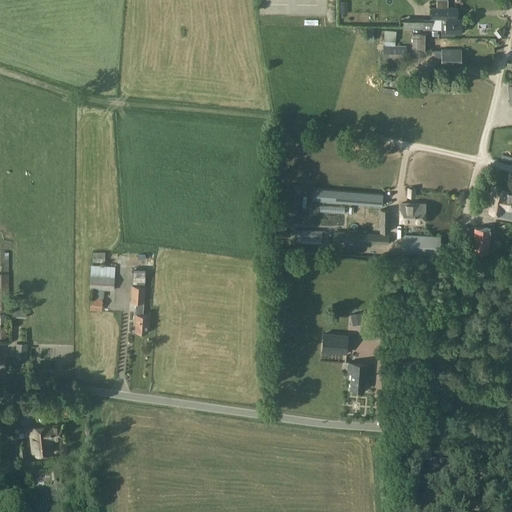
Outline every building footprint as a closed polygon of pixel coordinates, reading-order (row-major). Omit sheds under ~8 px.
[(508,0),(504,0),(502,1),(504,9),(510,8),(508,0)] [(438,8),(432,8),(432,19),(442,19),(457,19),(457,8),(454,8),(452,7),(450,7),(448,8),(444,8),(444,3),(443,1),(440,1),(438,3),(438,8)] [(457,19),(442,19),(442,22),(442,34),(442,35),(443,35),(454,35),(454,32),(461,33),(461,31),(463,31),(465,29),(465,27),(464,25),(461,24),(461,19),(457,19)] [(432,20),(427,20),(421,20),(421,29),(432,29),(432,20)] [(499,28),(493,32),(498,38),(504,34),(499,28)] [(384,30),(384,41),(395,41),(396,31),(384,30)] [(429,34),(425,34),(412,33),(412,49),(429,50),(429,34)] [(406,46),(383,46),(382,60),(406,61),(406,46)] [(460,51),(442,51),(434,51),(434,62),(442,62),(442,66),(460,66),(460,51)] [(387,63),(386,72),(395,73),(396,63),(387,63)] [(313,200),(364,204),(372,204),(380,205),(381,205),(382,195),(314,189),(313,200)] [(504,192),(493,190),(490,211),(499,213),(500,207),(501,207),(504,192)] [(511,193),(504,192),(501,207),(511,209),(511,193)] [(424,204),(401,203),(400,222),(424,223),(424,204)] [(389,232),(389,210),(380,209),(379,232),(389,232)] [(474,228),(473,252),(489,253),(490,229),(474,228)] [(342,232),(335,231),(335,232),(334,242),(339,242),(388,244),(388,234),(342,232)] [(403,234),(402,254),(439,256),(440,236),(403,234)] [(93,253),(93,262),(105,263),(105,253),(93,253)] [(0,312),(9,313),(9,273),(0,273),(0,312)] [(114,277),(90,275),(89,289),(114,291),(114,277)] [(149,315),(143,315),(143,303),(144,303),(145,287),(131,286),(131,302),(136,303),(134,321),(136,321),(135,332),(147,333),(149,315)] [(90,310),(101,311),(102,299),(90,298),(90,310)] [(12,318),(26,318),(26,309),(12,309),(12,318)] [(361,312),(350,314),(352,325),(363,323),(361,312)] [(348,335),(323,333),(321,352),(347,354),(348,335)] [(16,343),(16,360),(27,360),(27,343),(16,343)] [(350,388),(363,389),(365,363),(349,361),(348,371),(352,371),(350,388)] [(24,415),(48,412),(46,400),(22,402),(24,415)] [(61,424),(50,425),(52,440),(63,439),(61,424)] [(50,425),(29,427),(32,455),(53,453),(52,440),(50,425)] [(26,456),(25,443),(18,444),(19,457),(26,456)]
